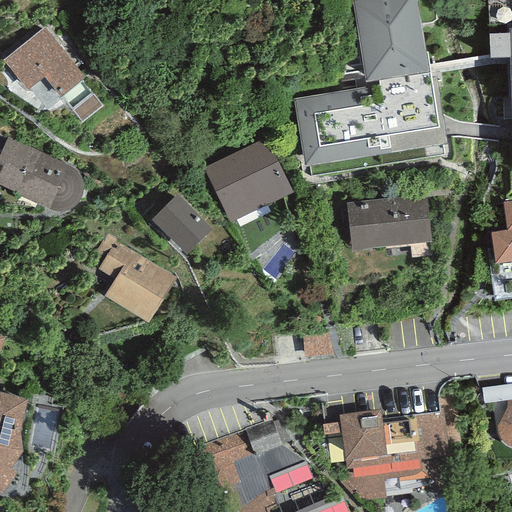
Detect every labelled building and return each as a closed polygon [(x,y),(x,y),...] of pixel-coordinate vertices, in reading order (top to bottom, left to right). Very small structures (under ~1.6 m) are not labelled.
[(415,0),(370,0),(353,3),(365,90),(294,104),(305,171),(446,150),(436,79),(431,80),(427,55),(424,55),(415,0)] [(43,28),(3,60),(27,90),(31,87),(46,107),(83,77),(43,28)] [(9,138),(0,155),(0,189),(49,215),(53,217),(58,217),(62,218),(68,216),(72,214),(75,211),(78,208),(81,205),(82,201),(82,196),(83,191),(82,187),(82,183),(80,179),(77,175),(75,172),(72,170),(70,168),(9,138)] [(265,142),(203,171),(230,226),(291,197),(265,142)] [(429,196),(346,203),(350,256),(433,249),(429,196)] [(211,235),(178,198),(151,225),(186,261),(211,235)] [(511,202),(503,204),(506,234),(491,236),(494,269),(511,266),(511,202)] [(103,300),(149,329),(180,279),(108,235),(96,256),(103,260),(96,272),(114,283),(103,300)] [(329,331),(304,333),(303,356),(334,352),(329,331)] [(380,407),(339,412),(345,464),(335,473),(357,495),(413,492),(412,487),(420,486),(429,483),(436,479),(441,475),(450,475),(455,458),(450,440),(462,440),(457,394),(442,396),(442,405),(433,411),(409,414),(409,417),(383,420),(380,407)] [(511,395),(505,396),(508,406),(498,422),(499,428),(502,435),(507,439),(510,442),(511,442),(511,395)] [(0,397),(0,494),(3,496),(16,475),(11,470),(22,456),(19,436),(27,404),(0,397)] [(272,419),(190,450),(212,488),(239,511),(269,511),(269,510),(277,504),(273,492),(279,490),(274,473),(307,460),(277,419),(272,419)] [(322,511),(321,511),(352,511),(349,503),(322,511)]
